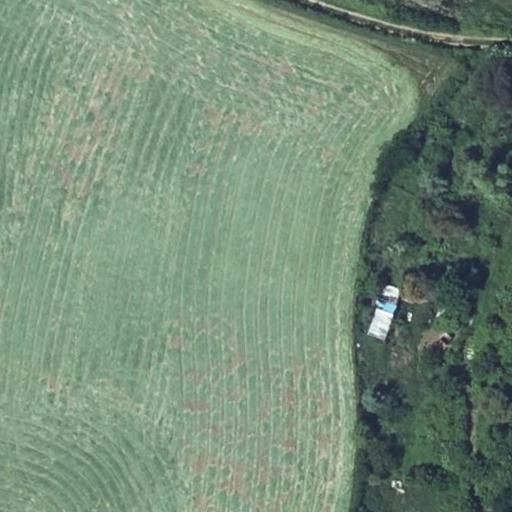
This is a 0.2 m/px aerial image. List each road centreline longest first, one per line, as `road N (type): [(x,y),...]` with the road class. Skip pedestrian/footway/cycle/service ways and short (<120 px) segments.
road 1 (track): [(511,218),(478,269),(466,305),(468,511)]
road 2 (track): [(297,0),(377,29),(511,49)]
